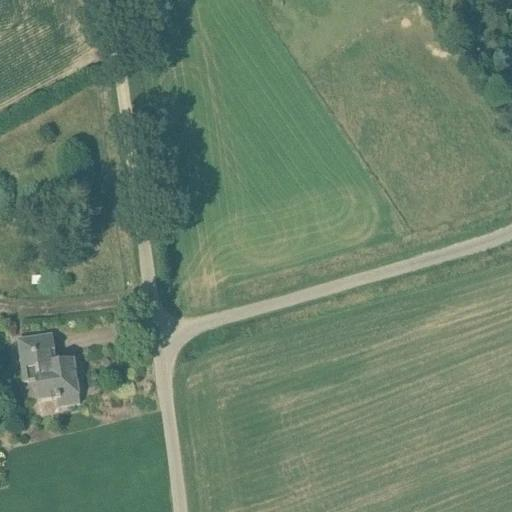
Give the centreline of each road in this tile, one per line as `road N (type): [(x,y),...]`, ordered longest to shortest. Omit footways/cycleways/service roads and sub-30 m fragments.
road 1 (unclassified): [(156,341),(511,230)]
road 2 (unclassified): [(156,341),(112,0)]
road 3 (unclassified): [(179,511),(156,341)]
